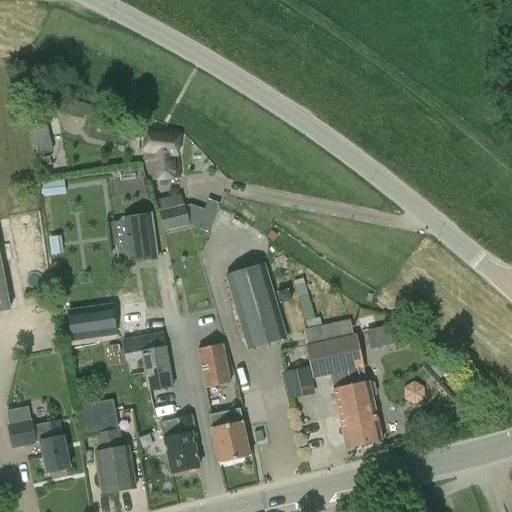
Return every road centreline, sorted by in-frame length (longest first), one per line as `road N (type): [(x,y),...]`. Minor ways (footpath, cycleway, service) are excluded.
road 1 (unclassified): [(511,285),(247,83),(92,0)]
road 2 (tertiary): [(222,511),(511,445)]
